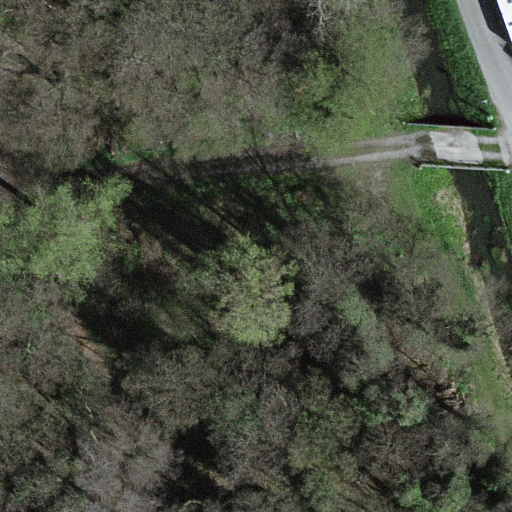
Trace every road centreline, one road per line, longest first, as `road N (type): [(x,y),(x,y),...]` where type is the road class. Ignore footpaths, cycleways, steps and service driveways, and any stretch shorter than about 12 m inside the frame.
road 1 (track): [(0,178),(194,178),(419,154),(511,156)]
road 2 (track): [(395,156),(470,282),(511,385)]
road 3 (unclassified): [(470,0),(511,114)]
